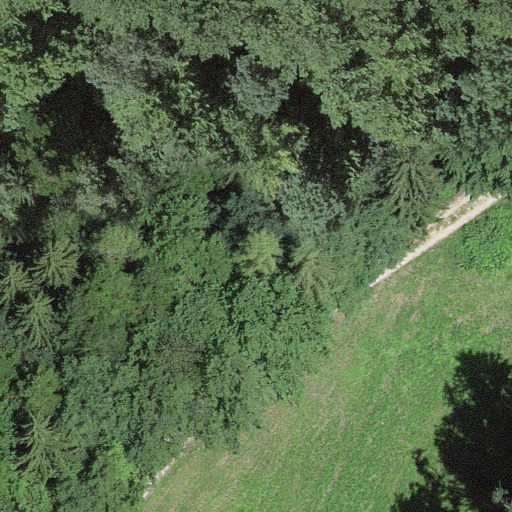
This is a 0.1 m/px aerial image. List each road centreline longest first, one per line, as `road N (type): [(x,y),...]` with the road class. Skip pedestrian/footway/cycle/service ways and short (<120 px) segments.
road 1 (track): [(112,511),(249,352),(511,168)]
road 2 (track): [(56,0),(96,41),(172,83),(243,137),(309,160),(404,165),(511,150)]
